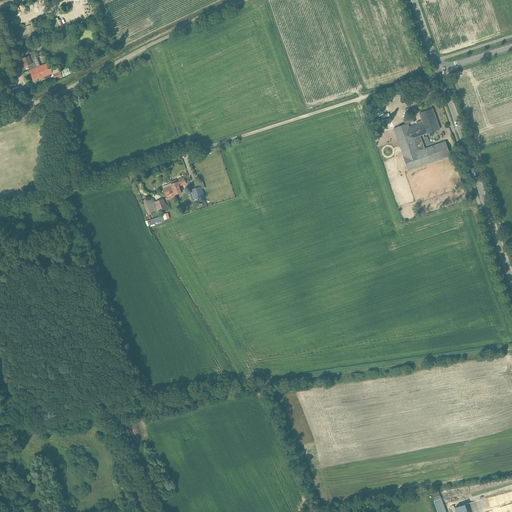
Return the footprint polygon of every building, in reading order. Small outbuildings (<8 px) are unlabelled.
[(57,18),(52,20),(56,31),(62,29),(57,18)] [(27,57),(22,59),(25,66),(28,65),(30,71),(35,68),(31,60),(37,58),(34,51),(29,53),(30,56),(29,56),(27,57)] [(30,71),(29,71),(33,81),(53,73),(51,69),(49,63),(40,66),(35,68),(30,71)] [(57,67),(51,69),(53,73),(53,74),(55,80),(63,77),(71,73),(68,68),(60,71),(59,72),(57,67)] [(408,123),(393,129),(395,133),(408,171),(446,158),(450,156),(445,141),(425,149),(420,136),(426,134),(440,129),(433,109),(419,114),(421,120),(416,122),(417,125),(409,127),(408,123)] [(176,180),(170,182),(171,184),(174,194),(175,195),(181,193),(179,186),(183,185),(186,183),(184,178),(181,179),(177,181),(176,180)] [(171,184),(163,187),(164,191),(166,196),(174,194),(171,184)] [(200,187),(190,190),(194,200),(204,196),(201,189),(201,187),(200,187)] [(163,199),(154,202),(158,212),(167,209),(167,208),(168,207),(166,204),(165,204),(163,199)] [(154,219),(148,221),(149,225),(156,223),(164,221),(162,216),(154,219)] [(445,511),(438,491),(437,491),(431,493),(430,493),(431,494),(431,495),(437,511),(445,511)]
